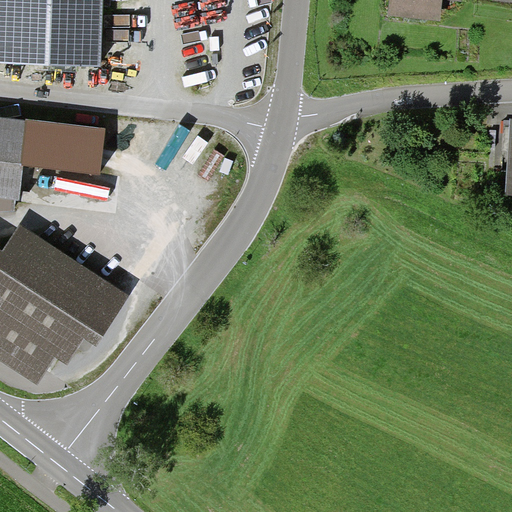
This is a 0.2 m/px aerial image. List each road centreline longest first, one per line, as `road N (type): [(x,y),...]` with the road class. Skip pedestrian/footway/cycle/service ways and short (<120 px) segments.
road 1 (tertiary): [(55,462),(227,246),(263,185),(281,120)]
road 2 (residential): [(511,87),(401,96),(281,120)]
road 3 (tertiary): [(281,120),(296,0)]
